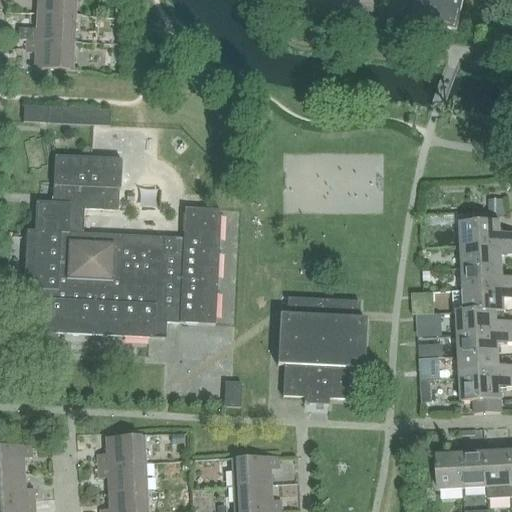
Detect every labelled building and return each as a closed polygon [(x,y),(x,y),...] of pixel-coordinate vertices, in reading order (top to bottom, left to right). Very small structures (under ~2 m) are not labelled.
[(34,0),(34,15),(72,17),(72,0),(34,0)] [(415,0),(411,22),(456,32),(463,0),(490,6),(491,0),(415,0)] [(71,45),(72,17),(34,15),(33,31),(18,30),(17,42),(24,42),(71,45)] [(89,30),(105,31),(105,19),(89,18),(89,30)] [(71,45),(24,42),(23,54),(32,54),(31,71),(69,73),(71,45)] [(21,124),(108,128),(108,112),(22,108),(21,123),(21,124)] [(21,291),(33,292),(31,335),(164,341),(164,325),(213,327),(219,212),(183,210),(181,240),(80,235),(81,211),(116,213),(117,191),(118,191),(119,161),(52,158),(51,186),(50,204),(34,204),(32,233),(24,232),(21,291)] [(461,226),(462,249),(511,246),(511,236),(501,237),(500,224),(461,226)] [(511,246),(462,249),(464,271),(503,269),(503,257),(511,256),(511,246)] [(464,271),(465,293),(511,290),(511,280),(504,281),(503,269),(464,271)] [(511,290),(465,293),(466,314),(466,316),(496,314),(506,313),(505,301),(511,300),(511,290)] [(282,367),(281,398),(301,399),(301,405),(327,406),(327,399),(353,401),(354,370),(361,370),(363,321),(356,321),(357,303),(285,300),(285,317),(278,317),(275,367),(282,367)] [(425,300),(413,301),(413,317),(419,317),(426,317),(425,300)] [(456,314),(457,337),(511,334),(511,323),(497,325),(496,314),(466,316),(466,314),(456,314)] [(430,317),(419,318),(420,339),(431,339),(430,317)] [(511,334),(457,337),(458,359),(499,357),(498,345),(511,344),(511,334)] [(458,359),(460,381),(511,377),(511,367),(499,369),(499,357),(458,359)] [(461,403),(474,403),(474,415),(502,413),(501,389),(511,388),(511,377),(460,381),(461,403)] [(420,382),(422,405),(432,404),(430,381),(420,382)] [(222,403),(222,409),(238,410),(240,384),(233,384),(230,384),(223,384),(222,402),(222,403)] [(96,456),(97,468),(143,466),(142,438),(104,441),(105,456),(96,456)] [(0,448),(0,476),(22,475),(21,460),(30,459),(30,447),(0,448)] [(486,450),(462,452),(462,457),(464,492),(488,491),(487,458),(486,450)] [(500,457),(487,458),(488,491),(489,501),(511,499),(511,487),(510,455),(508,455),(508,452),(499,453),(500,457)] [(440,458),(438,458),(439,493),(464,492),(462,457),(460,457),(460,455),(451,455),(451,459),(440,460),(440,458)] [(230,461),(231,489),(269,486),(268,470),(278,470),(277,458),(230,461)] [(106,479),(107,495),(145,494),(143,466),(97,468),(98,480),(106,479)] [(0,476),(0,504),(33,503),(32,491),(23,491),(22,475),(0,476)] [(231,489),(232,511),(279,511),(279,501),(270,502),(269,486),(231,489)] [(99,511),(98,511),(145,511),(145,494),(107,495),(108,510),(99,511)] [(0,504),(0,511),(33,511),(33,503),(0,504)]
